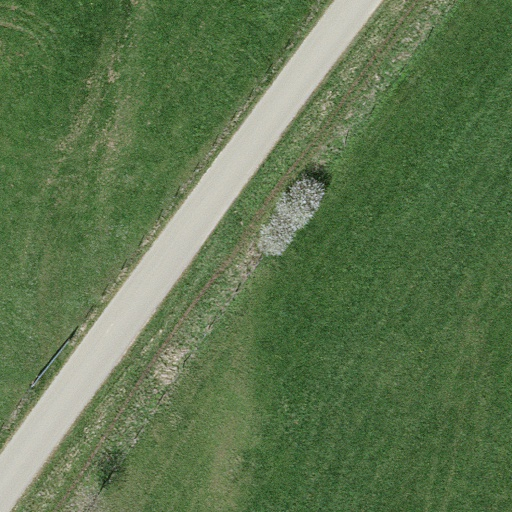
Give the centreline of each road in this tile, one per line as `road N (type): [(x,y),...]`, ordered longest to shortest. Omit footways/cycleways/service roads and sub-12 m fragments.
road 1 (unclassified): [(0,494),(362,0)]
road 2 (track): [(123,0),(44,244),(40,296),(67,396)]
